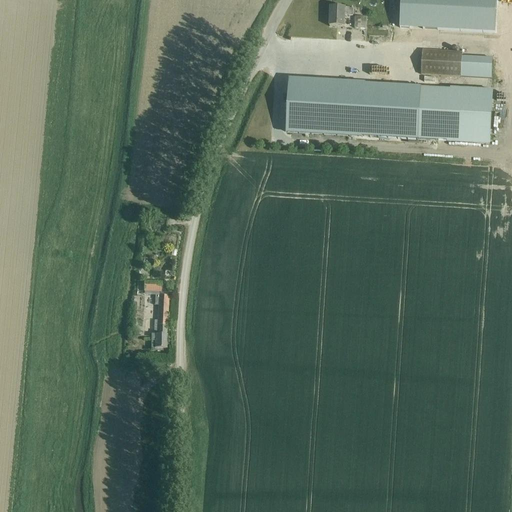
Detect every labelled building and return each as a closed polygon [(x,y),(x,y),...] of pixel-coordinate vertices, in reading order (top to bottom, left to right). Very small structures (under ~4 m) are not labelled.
[(495,34),(496,0),(401,0),(400,28),(495,34)] [(353,17),(353,8),(330,7),(329,26),(345,27),(345,16),(353,17)] [(355,17),(355,29),(366,29),(367,18),(355,17)] [(460,77),(462,53),(422,50),(420,75),(460,77)] [(461,58),(460,77),(490,80),(492,60),(484,59),(461,58)] [(289,98),(287,133),(341,136),(417,140),(480,144),(488,144),(490,117),(491,93),(420,89),(350,85),(290,82),(289,98)] [(144,282),(144,292),(161,293),(162,282),(144,282)] [(158,335),(151,335),(151,342),(155,342),(155,349),(167,349),(168,326),(168,319),(168,314),(169,297),(159,296),(158,326),(158,335)]
